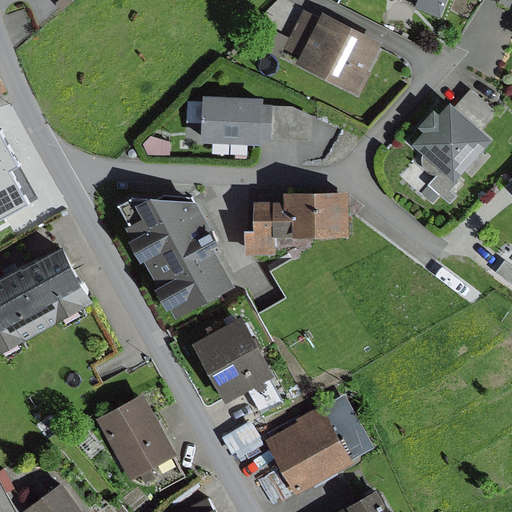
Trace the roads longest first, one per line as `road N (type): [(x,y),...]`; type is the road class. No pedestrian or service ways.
road 1 (residential): [(58,166),(250,511)]
road 2 (residential): [(58,166),(212,179),(354,176)]
road 3 (residential): [(0,33),(58,166)]
road 4 (residential): [(354,176),(437,72)]
